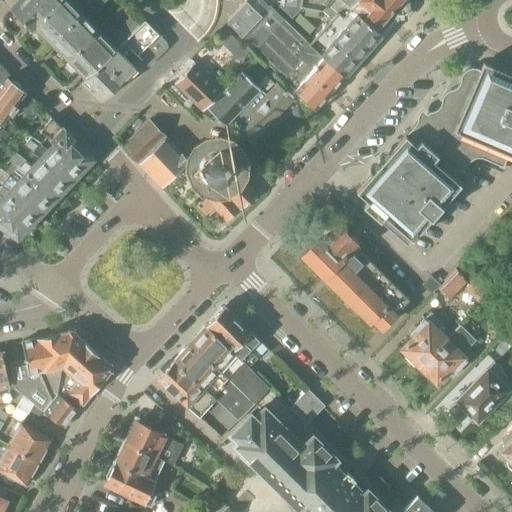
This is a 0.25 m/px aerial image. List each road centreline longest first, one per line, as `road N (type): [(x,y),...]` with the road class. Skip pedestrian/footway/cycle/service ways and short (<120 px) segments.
road 1 (residential): [(227,266),(428,50),(486,26)]
road 2 (residential): [(479,511),(227,266)]
road 3 (residential): [(97,131),(180,44),(138,0)]
road 4 (residential): [(49,511),(92,421),(139,355)]
road 5 (residential): [(0,33),(97,131)]
road 6 (residential): [(139,196),(58,288)]
